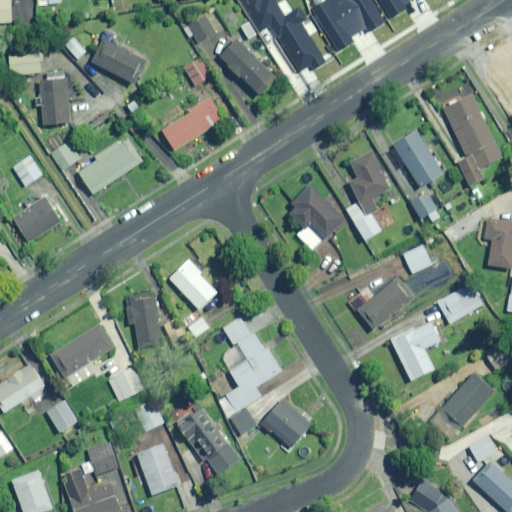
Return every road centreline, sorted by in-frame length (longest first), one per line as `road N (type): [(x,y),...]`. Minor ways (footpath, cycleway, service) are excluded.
road 1 (residential): [(219,180),(344,386),(360,431),(350,464),(337,476),(251,511)]
road 2 (residential): [(219,180),(504,0)]
road 3 (residential): [(0,319),(219,180)]
